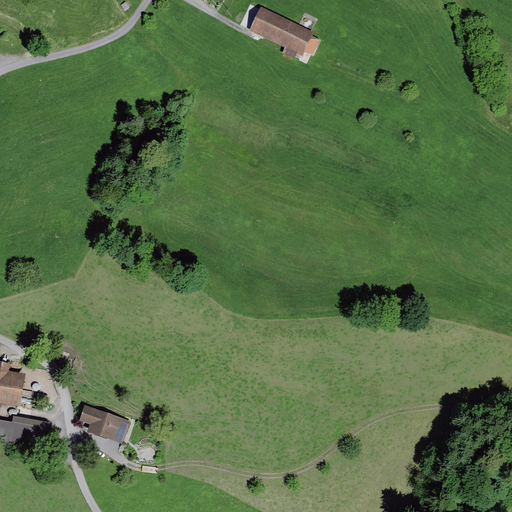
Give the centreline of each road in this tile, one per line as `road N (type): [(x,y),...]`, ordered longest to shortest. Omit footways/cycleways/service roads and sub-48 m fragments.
road 1 (track): [(511,401),(395,410),(314,463),(272,475),(204,462),(143,468),(69,430)]
road 2 (track): [(99,511),(48,363),(0,336)]
road 3 (track): [(0,70),(106,42),(150,0)]
